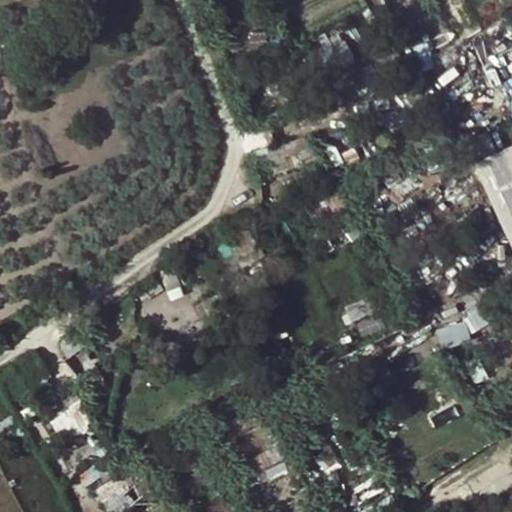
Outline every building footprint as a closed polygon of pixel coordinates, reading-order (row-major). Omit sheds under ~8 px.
[(511,144),(481,155),(511,241),(511,144)] [(188,280),(202,272),(191,253),(177,262),(188,280)] [(169,287),(183,281),(175,263),(161,268),(169,287)] [(93,340),(128,317),(117,302),(82,324),(93,340)] [(88,394),(109,381),(85,344),(89,341),(80,326),(55,341),(88,394)] [(380,396),(399,380),(386,363),(366,378),(380,396)] [(397,426),(412,414),(404,402),(389,413),(397,426)] [(271,478),(290,470),(287,461),(295,457),(288,443),(261,455),(271,478)]
